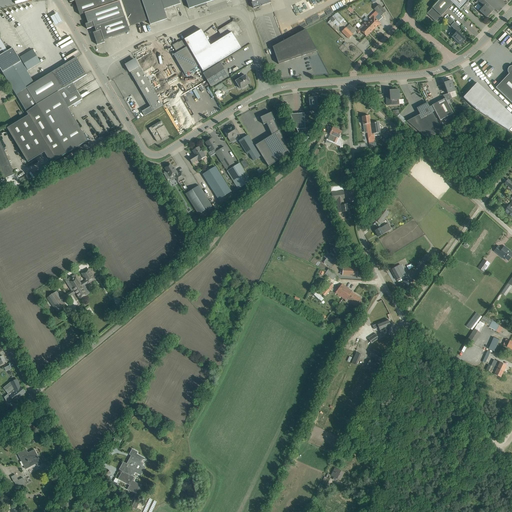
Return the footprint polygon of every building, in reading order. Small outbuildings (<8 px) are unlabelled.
[(69,0),(70,2),(75,1),(80,15),(84,13),(120,1),(119,0),(69,0)] [(181,4),(179,0),(141,0),(150,25),(167,19),(170,21),(172,17),(177,16),(174,6),(181,4)] [(185,0),(189,9),(196,6),(196,7),(198,7),(202,6),(203,3),(206,2),(206,3),(214,0),(185,0)] [(251,0),(252,3),(253,8),(257,7),(271,2),(269,0),(251,0)] [(441,16),(453,4),(449,0),(439,0),(427,14),(436,22),(439,18),(438,17),(440,16),(441,16)] [(469,1),(467,0),(449,0),(453,4),(460,10),(469,1)] [(490,5),(484,0),(477,0),(476,2),(482,8),(479,11),(482,14),(482,13),(486,18),(491,12),(487,8),(490,5)] [(120,1),(84,13),(88,23),(85,24),(87,29),(94,27),(125,16),(120,1)] [(374,9),(381,16),(386,11),(379,4),(374,9)] [(326,22),(331,27),(335,24),(340,29),(342,26),(340,24),(345,20),(337,12),(326,22)] [(58,26),(65,22),(60,13),(53,17),(58,26)] [(125,16),(94,27),(96,32),(93,33),(97,45),(105,42),(104,40),(130,31),(125,16)] [(370,18),(366,23),(373,30),(378,25),(380,23),(375,17),(373,16),(370,18)] [(23,17),(10,23),(17,37),(30,30),(23,17)] [(184,40),(187,44),(203,72),(241,48),(235,38),(243,33),(237,23),(232,22),(218,31),(223,38),(210,45),(201,30),(184,40)] [(358,23),(356,25),(357,26),(356,26),(359,28),(357,30),(356,31),(358,33),(361,31),(366,37),(373,30),(366,23),(365,22),(361,26),(358,23)] [(458,43),(460,45),(466,40),(462,36),(462,35),(461,34),(460,34),(458,33),(462,29),(454,22),(451,26),(454,29),(452,31),(455,34),(452,37),(454,40),(457,43),(458,43)] [(346,27),(341,32),(348,39),(356,31),(357,30),(354,27),(353,28),(350,31),(346,27)] [(306,29),(272,47),(278,64),(317,51),(306,29)] [(59,43),(68,60),(81,53),(72,36),(59,43)] [(35,37),(23,44),(27,51),(39,43),(35,37)] [(0,68),(15,94),(26,87),(13,66),(21,62),(13,48),(7,51),(0,38),(0,68)] [(173,55),(185,74),(198,67),(182,40),(178,43),(177,42),(172,45),(177,53),(173,55)] [(20,57),(28,71),(41,63),(33,50),(20,57)] [(28,115),(7,128),(27,162),(45,152),(50,161),(54,158),(55,159),(56,160),(66,154),(83,143),(85,143),(88,141),(68,108),(82,99),(77,91),(72,83),(87,75),(76,58),(52,72),(48,75),(34,83),(26,88),(26,87),(15,94),(27,112),(28,115)] [(162,106),(139,65),(136,61),(132,63),(131,62),(130,63),(130,64),(131,64),(126,67),(129,72),(130,72),(153,111),(162,106)] [(21,62),(13,66),(26,87),(26,88),(34,83),(21,62)] [(220,63),(203,74),(211,87),(228,76),(220,63)] [(511,66),(509,67),(507,70),(507,72),(509,74),(495,88),(511,103),(511,66)] [(248,77),(246,76),(245,75),(236,81),(240,89),(250,83),(249,82),(250,80),(249,78),(248,77)] [(446,82),(443,83),(447,94),(442,96),(443,96),(445,98),(446,101),(452,99),(450,93),(455,91),(451,80),(449,81),(448,80),(445,81),(446,82)] [(465,96),(463,98),(477,111),(508,131),(511,127),(511,115),(477,83),(475,85),(476,85),(474,87),(474,86),(472,88),(473,88),(471,90),(469,91),(470,91),(468,93),(466,94),(467,95),(465,97),(465,96)] [(390,92),(386,93),(387,105),(391,105),(391,104),(399,103),(398,100),(399,100),(399,90),(398,90),(397,89),(394,89),(394,90),(390,91),(390,92)] [(319,112),(322,108),(321,108),(318,108),(317,97),(313,97),(313,96),(310,97),(309,97),(310,109),(315,109),(315,112),(319,112)] [(445,98),(432,105),(440,120),(453,113),(446,101),(445,98)] [(79,109),(83,115),(95,107),(91,101),(79,109)] [(441,131),(427,103),(417,108),(420,114),(407,121),(407,122),(406,123),(425,140),(441,131)] [(271,112),(263,116),(260,117),(263,125),(267,123),(272,135),(255,145),(257,148),(261,155),(269,166),(290,153),(279,130),(279,131),(274,120),(271,112)] [(290,115),(303,142),(310,128),(305,128),(304,113),(290,114),(290,115)] [(374,136),(374,134),(374,133),(371,134),(370,124),(369,116),(362,117),(363,125),(366,124),(369,143),(375,142),(374,136)] [(161,121),(149,128),(157,141),(161,139),(162,140),(170,135),(161,121)] [(374,123),(370,124),(371,134),(374,133),(374,134),(374,136),(380,135),(378,122),(374,123),(374,122),(374,123)] [(233,125),(224,131),(229,140),(238,134),(233,125)] [(339,138),(341,132),(333,128),(328,140),(336,143),(335,144),(340,146),(340,148),(343,147),(341,138),(339,138)] [(394,135),(388,131),(385,134),(385,135),(383,137),(387,140),(389,138),(390,139),(394,135)] [(261,155),(257,148),(256,149),(248,135),(239,141),(247,154),(249,154),(253,161),(261,155)] [(212,138),(205,142),(211,151),(214,150),(216,152),(219,150),(217,148),(218,147),(212,138)] [(0,141),(0,171),(3,179),(15,174),(0,141)] [(199,147),(192,151),(195,154),(188,158),(192,163),(198,160),(199,161),(206,156),(203,152),(202,152),(199,147)] [(216,152),(215,152),(227,171),(236,166),(234,163),(224,147),(219,150),(216,152)] [(227,171),(238,189),(251,181),(239,163),(236,166),(227,171)] [(174,169),(171,164),(165,168),(167,171),(164,173),(167,180),(170,178),(169,177),(175,174),(176,175),(174,176),(178,182),(185,177),(181,172),(178,174),(175,169),(174,169)] [(203,174),(218,200),(231,192),(215,166),(203,174)] [(212,206),(201,190),(199,185),(185,194),(199,215),(212,206)] [(332,201),(336,200),(338,212),(349,211),(348,204),(344,205),(343,199),(344,199),(343,191),(338,192),(332,192),(332,201)] [(389,213),(383,208),(375,219),(380,223),(389,213)] [(388,223),(384,226),(375,231),(378,237),(383,234),(391,229),(388,223)] [(498,246),(494,251),(502,257),(502,256),(508,261),(511,255),(511,253),(507,250),(508,249),(504,246),(502,249),(498,246)] [(87,253),(92,261),(98,258),(93,249),(87,253)] [(337,257),(331,252),(330,254),(327,252),(323,257),(326,258),(323,262),(330,267),(337,257)] [(484,272),(490,264),(484,259),(478,268),(484,272)] [(340,269),(340,273),(342,273),(342,274),(350,274),(350,276),(358,276),(358,267),(343,266),(343,269),(340,269)] [(394,269),(391,270),(396,280),(401,277),(402,277),(405,275),(403,272),(401,274),(397,267),(395,268),(394,268),(394,269)] [(420,269),(418,272),(424,276),(424,277),(429,270),(425,267),(422,270),(420,269)] [(71,291),(72,294),(73,295),(76,293),(80,299),(89,293),(84,285),(87,283),(88,283),(95,279),(88,269),(81,273),(86,281),(81,284),(76,276),(66,282),(72,291),(71,291)] [(337,275),(328,269),(325,273),(333,280),(337,275)] [(414,278),(419,282),(424,276),(418,272),(414,278)] [(408,279),(404,281),(399,284),(401,289),(409,285),(408,283),(410,282),(408,279)] [(321,293),(325,297),(333,286),(329,283),(321,293)] [(342,284),(335,293),(346,300),(347,299),(350,301),(357,306),(362,299),(351,292),(352,291),(342,284)] [(55,293),(47,298),(57,312),(64,307),(60,301),(62,300),(67,297),(66,295),(61,297),(57,291),(55,293)] [(316,292),(314,294),(321,301),(323,299),(316,292)] [(481,316),(476,312),(466,326),(471,329),(481,316)] [(365,322),(362,320),(354,329),(356,332),(365,322)] [(391,327),(388,320),(377,324),(381,333),(389,330),(388,328),(391,327)] [(474,329),(466,341),(473,345),(481,333),(480,332),(484,324),(480,321),(478,324),(478,323),(474,329)] [(375,334),(368,339),(371,344),(379,338),(375,334)] [(511,341),(506,339),(503,345),(511,349),(511,341)] [(370,355),(381,361),(384,356),(373,350),(370,355)] [(356,365),(361,354),(356,352),(351,363),(356,365)] [(379,364),(370,359),(365,368),(374,373),(379,364)] [(493,367),(503,371),(506,365),(500,362),(499,362),(494,360),(491,365),(493,367)] [(503,371),(493,367),(491,372),(494,374),(500,377),(503,371)] [(8,394),(4,397),(7,404),(13,399),(14,401),(17,399),(25,392),(21,387),(20,387),(17,380),(11,382),(12,385),(5,390),(8,394)] [(26,449),(17,453),(26,469),(31,467),(30,464),(35,461),(36,464),(38,466),(42,464),(34,449),(28,453),(26,449)] [(123,462),(119,469),(122,471),(123,471),(125,472),(121,481),(128,485),(129,485),(127,489),(136,494),(140,485),(132,481),(134,477),(133,476),(131,475),(133,470),(138,473),(142,465),(145,459),(137,454),(138,452),(132,449),(129,454),(131,456),(127,464),(123,462)] [(335,468),(331,475),(331,476),(334,477),(332,479),(335,481),(336,478),(340,480),(344,473),(335,468)] [(328,473),(322,484),(326,486),(331,476),(331,475),(328,473)] [(26,484),(23,478),(18,480),(15,475),(11,477),(14,482),(18,488),(26,484)]
